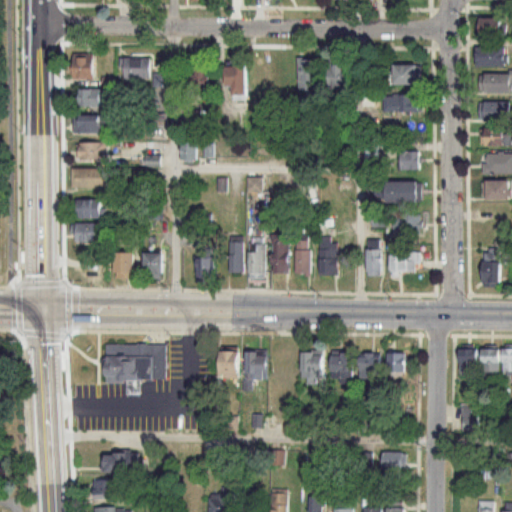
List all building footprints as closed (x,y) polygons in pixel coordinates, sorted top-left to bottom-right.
[(503,18),(479,18),(479,36),(503,36),(503,18)] [(477,66),(507,66),(507,47),(477,47),(477,66)] [(95,53),(73,53),(73,80),(95,80),(95,53)] [(276,58),(256,58),(256,91),(276,91),(276,58)] [(152,59),(124,59),(124,79),(152,79),(152,59)] [(299,91),(322,91),(322,60),(299,60),(299,91)] [(349,92),(349,63),(330,63),(330,92),(349,92)] [(227,66),(227,96),(247,96),(247,66),(227,66)] [(422,66),(394,66),(394,86),(422,86),(422,66)] [(210,97),(210,67),(193,67),(193,97),(210,97)] [(482,93),(511,93),(511,73),(482,73),(482,93)] [(78,107),(101,107),(101,90),(78,90),(78,107)] [(386,96),(386,114),(421,114),(421,96),(386,96)] [(511,121),(511,102),(481,102),(481,122),(511,121)] [(144,115),(144,129),(167,129),(167,115),(144,115)] [(103,116),(75,116),(75,134),(103,134),(103,116)] [(482,130),(482,146),(509,146),(509,130),(482,130)] [(78,161),(108,161),(108,143),(78,143),(78,161)] [(198,143),(182,143),(182,162),(198,162),(198,143)] [(422,171),(422,153),(402,153),(402,171),(422,171)] [(511,174),(511,154),(485,154),(485,174),(511,174)] [(74,170),(74,189),(109,189),(109,170),(74,170)] [(264,194),(264,178),(248,178),(248,194),(264,194)] [(511,182),(487,182),(487,200),(511,200),(511,182)] [(385,183),(385,203),(424,203),(424,183),(385,183)] [(102,200),(76,200),(76,218),(102,218),(102,200)] [(424,235),(424,216),(394,216),(394,235),(424,235)] [(99,224),(76,223),(76,242),(99,243),(99,224)] [(290,273),(290,237),(274,237),(274,273),(290,273)] [(339,275),(339,238),(321,238),(321,275),(339,275)] [(297,274),(312,274),(312,241),(297,241),(297,274)] [(230,273),(245,273),(245,242),(230,242),(230,273)] [(266,279),(266,243),(250,243),(250,279),(266,279)] [(383,277),(383,249),(367,249),(367,277),(383,277)] [(501,249),(484,249),(484,286),(501,286),(501,249)] [(135,254),(116,254),(116,278),(135,278),(135,254)] [(145,280),(163,280),(163,254),(145,254),(145,280)] [(391,273),(422,273),(422,254),(391,254),(391,273)] [(215,259),(197,259),(197,281),(215,281),(215,259)] [(107,383),(167,383),(167,345),(107,345),(107,383)] [(479,350),(461,350),(461,376),(479,376),(479,350)] [(501,350),(484,350),(484,379),(501,379),(501,350)] [(239,351),(220,351),(220,377),(239,377),(239,351)] [(323,352),(302,352),(302,383),(323,383),(323,352)] [(246,353),(246,380),(267,380),(267,353),(246,353)] [(295,353),(274,353),(274,391),(295,391),(295,353)] [(353,354),(331,354),(331,379),(353,379),(353,354)] [(361,381),(380,381),(380,354),(361,354),(361,381)] [(407,354),(388,354),(388,379),(407,379),(407,354)] [(481,405),(463,405),(463,432),(481,432),(481,405)] [(204,446),(183,446),(183,472),(204,472),(204,446)] [(141,453),(104,453),(104,474),(141,474),(141,453)] [(94,478),(94,499),(118,499),(118,478),(94,478)] [(200,511),(200,483),(181,483),(181,511),(200,511)] [(288,511),(288,493),(272,493),(271,511),(288,511)] [(236,511),(236,494),(212,494),(211,511),(236,511)]
